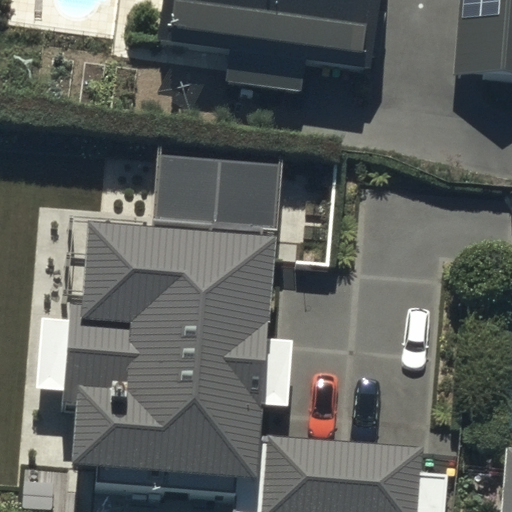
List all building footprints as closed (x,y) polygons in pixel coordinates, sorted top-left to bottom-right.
[(162,0),(155,55),(227,64),(222,97),(300,107),(304,77),(359,84),(362,63),(374,65),(379,29),(367,28),(370,0),(162,0)] [(511,0),(458,0),(453,89),(511,92),(511,0)] [(54,435),(48,508),(96,511),(254,511),(261,422),(286,424),(291,353),(264,351),(271,259),(156,250),(152,309),(67,302),(65,338),(36,336),(29,433),(54,435)] [(417,461),(269,451),(265,511),(437,511),(439,487),(415,486),(417,461)] [(511,511),(511,463),(502,462),(498,511),(511,511)]
